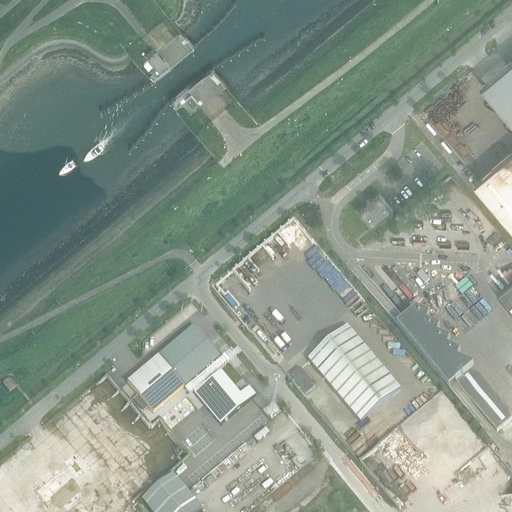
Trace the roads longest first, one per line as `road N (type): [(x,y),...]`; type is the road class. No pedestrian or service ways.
road 1 (unclassified): [(200,272),(511,13)]
road 2 (unclassified): [(387,511),(187,282)]
road 3 (unclassified): [(0,332),(207,158)]
road 4 (unclassified): [(187,282),(0,441)]
road 5 (unclassified): [(200,272),(185,255),(165,255),(0,340)]
